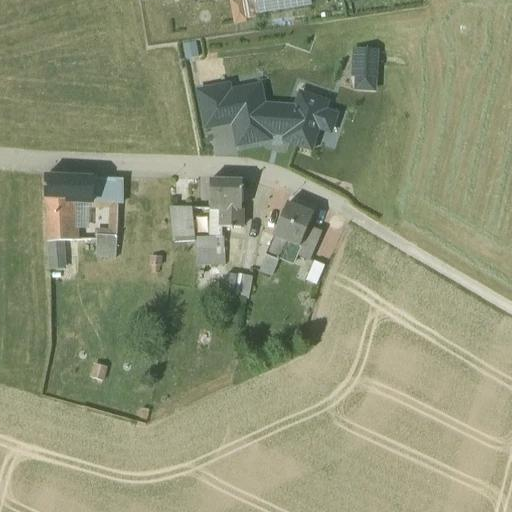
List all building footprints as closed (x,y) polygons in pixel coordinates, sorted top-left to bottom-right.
[(263,0),(266,14),(311,6),(309,0),(263,0)] [(255,17),(247,18),(248,27),(257,26),(255,17)] [(354,91),(374,92),(377,52),(354,50),(352,79),(355,79),(354,91)] [(227,88),(200,94),(207,127),(235,121),(238,144),(269,139),(267,133),(262,108),(258,90),(229,96),(227,88)] [(301,98),(297,110),(262,108),(267,133),(288,133),(287,140),(310,148),(316,129),(331,134),(337,115),(321,110),(323,105),(301,98)] [(78,179),(44,177),(44,199),(46,200),(48,243),(61,242),(73,242),(71,200),(77,200),(77,201),(93,201),(93,179),(92,179),(92,180),(78,179)] [(123,181),(93,179),(93,201),(122,202),(123,181)] [(242,182),(209,181),(210,210),(222,210),(221,228),(241,228),(242,182)] [(312,216),(287,205),(273,237),(265,255),(278,261),(286,243),(299,248),(307,228),(312,216)] [(192,208),(171,208),(175,243),(195,241),(195,238),(192,208)] [(319,232),(307,228),(297,254),(309,259),(319,232)] [(117,237),(96,236),(96,246),(116,247),(117,237)] [(224,238),(195,238),(195,241),(196,249),(224,248),(224,238)] [(48,243),(47,243),(48,259),(62,258),(61,242),(48,243)] [(224,248),(196,249),(197,265),(225,264),(224,248)] [(278,261),(265,255),(259,270),(272,276),(278,261)] [(326,267),(316,263),(308,282),(318,287),(326,267)] [(252,277),(238,275),(234,297),(248,300),(252,277)] [(107,369),(93,365),(89,377),(104,381),(107,369)]
